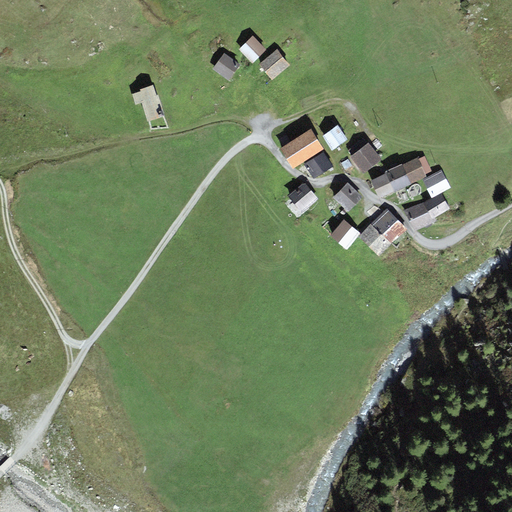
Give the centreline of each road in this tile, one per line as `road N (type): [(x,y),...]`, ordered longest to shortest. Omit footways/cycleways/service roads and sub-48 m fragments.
road 1 (track): [(0,473),(219,167),(242,142),(286,122)]
road 2 (track): [(511,203),(445,245),(430,244),(344,178),(310,182),(263,133)]
road 3 (track): [(0,185),(15,252),(64,338),(90,342)]
